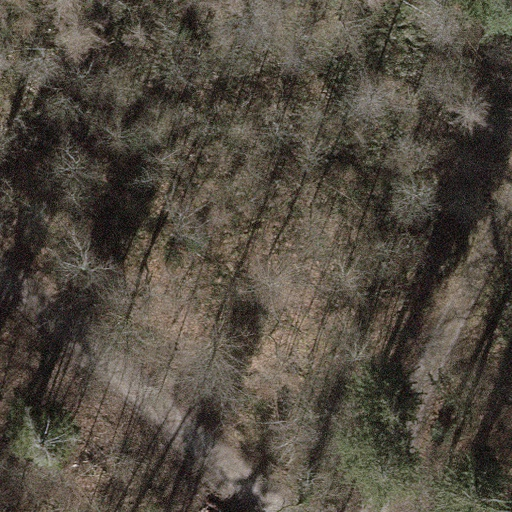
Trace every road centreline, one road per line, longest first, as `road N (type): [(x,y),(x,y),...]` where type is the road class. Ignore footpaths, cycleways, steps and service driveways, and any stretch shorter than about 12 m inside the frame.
road 1 (track): [(252,511),(222,474),(0,289)]
road 2 (track): [(394,511),(511,226)]
